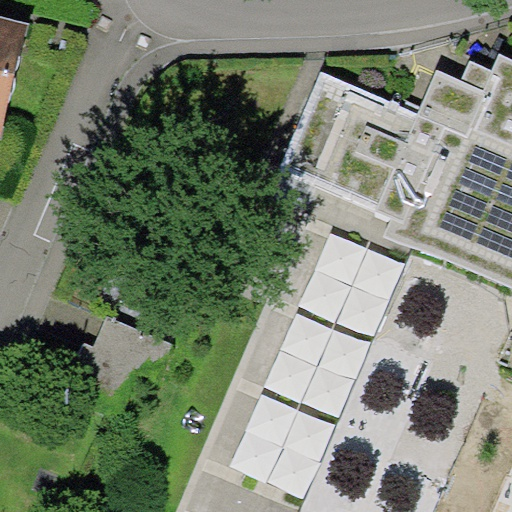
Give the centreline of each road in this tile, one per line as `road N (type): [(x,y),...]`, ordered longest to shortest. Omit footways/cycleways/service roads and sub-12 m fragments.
road 1 (residential): [(0,339),(140,14)]
road 2 (residential): [(453,0),(239,26),(140,14)]
